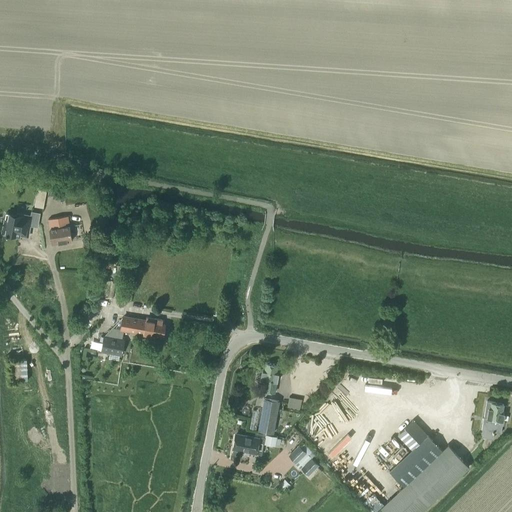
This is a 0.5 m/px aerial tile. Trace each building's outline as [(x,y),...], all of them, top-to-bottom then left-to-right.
[(76,195),(75,182),(63,184),(64,196),(76,195)] [(5,225),(3,234),(6,234),(6,235),(8,235),(14,236),(15,234),(20,235),(28,236),(28,235),(30,225),(37,226),(40,213),(32,212),(31,216),(17,213),(17,214),(6,212),(4,224),(5,225)] [(67,216),(48,219),(50,228),(52,243),(71,240),(72,240),(67,216)] [(123,317),(121,329),(124,329),(143,333),(143,335),(154,336),(154,334),(163,335),(164,324),(162,324),(163,320),(157,319),(156,322),(123,317)] [(104,336),(101,351),(121,354),(124,340),(122,339),(124,329),(121,329),(112,327),(104,336)] [(260,379),(265,379),(263,391),(274,393),(276,381),(277,381),(278,374),(276,374),(278,365),(265,363),(264,371),(262,371),(260,379)] [(301,399),(289,397),(287,408),(299,410),(301,399)] [(273,433),(278,401),(264,399),(258,431),(273,433)] [(501,412),(502,404),(494,403),(495,402),(486,401),(482,429),(484,429),(483,436),(492,437),(493,431),(500,432),(503,413),(501,412)] [(403,486),(375,511),(418,511),(467,466),(447,444),(441,450),(412,420),(397,435),(411,449),(389,470),(403,486)] [(235,433),(232,449),(233,449),(233,454),(241,455),(242,451),(256,453),(259,437),(245,435),(235,433)] [(266,435),(264,444),(275,446),(276,437),(266,435)] [(298,445),(288,455),(296,462),(294,464),(299,469),(301,468),(308,475),(318,465),(313,459),(311,457),(314,454),(304,443),(300,446),(298,445)] [(284,479),(279,485),(284,490),(290,485),(284,479)]
